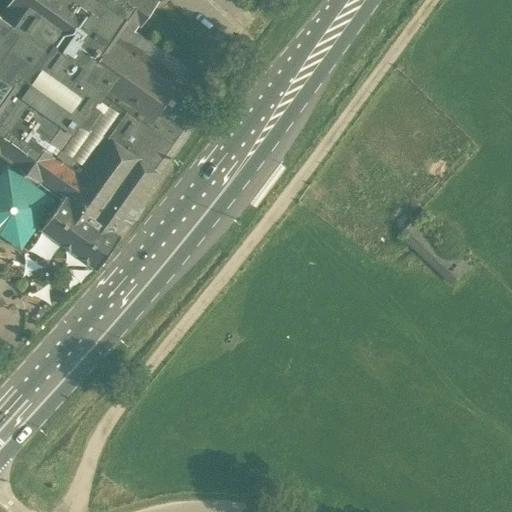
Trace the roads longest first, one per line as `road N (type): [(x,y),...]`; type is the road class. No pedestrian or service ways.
road 1 (track): [(83,511),(97,441),(121,399),(428,0)]
road 2 (primary): [(0,438),(236,161),(354,0)]
